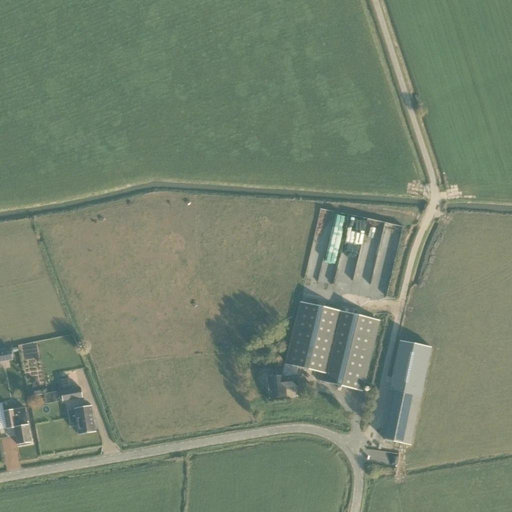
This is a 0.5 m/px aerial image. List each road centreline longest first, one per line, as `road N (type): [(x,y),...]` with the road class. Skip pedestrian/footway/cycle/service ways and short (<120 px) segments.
road 1 (unclassified): [(373,0),(435,194),(411,259),(371,442),(355,459)]
road 2 (tertiary): [(355,459),(337,440),(293,432),(0,477)]
